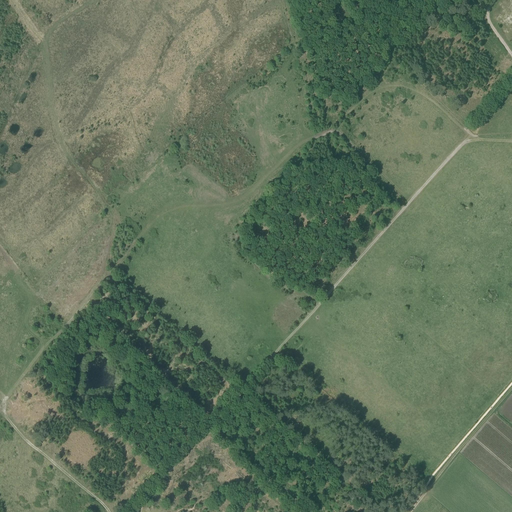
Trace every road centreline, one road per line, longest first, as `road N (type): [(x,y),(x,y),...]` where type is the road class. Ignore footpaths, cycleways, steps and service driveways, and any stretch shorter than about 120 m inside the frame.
road 1 (track): [(62,324),(161,211),(243,198),(300,143),(335,132),(375,84),(426,96),(470,134)]
road 2 (track): [(209,426),(511,86)]
road 3 (track): [(44,45),(62,144),(111,213),(103,276)]
road 4 (track): [(62,324),(108,331),(209,426)]
road 5 (track): [(409,511),(511,388)]
road 6 (track): [(0,409),(108,511)]
road 7 (track): [(307,139),(283,68),(297,47),(287,0)]
road 8 (track): [(209,426),(304,511)]
